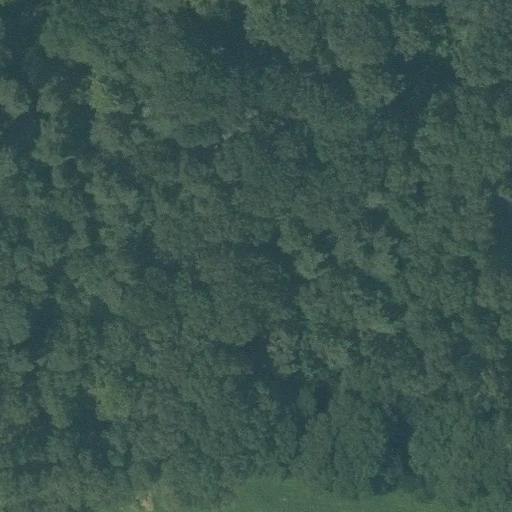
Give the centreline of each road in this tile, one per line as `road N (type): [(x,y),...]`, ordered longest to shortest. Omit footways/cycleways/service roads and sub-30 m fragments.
road 1 (track): [(511,48),(327,116),(213,202),(0,281)]
road 2 (track): [(136,0),(175,216)]
road 3 (track): [(511,343),(388,410),(363,434),(349,475)]
road 4 (track): [(0,416),(30,444),(114,487),(136,511)]
